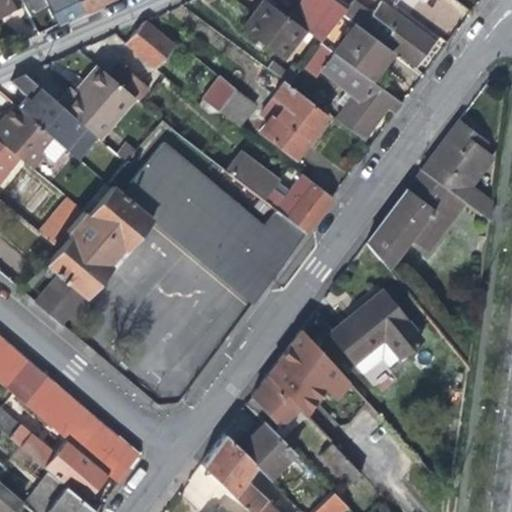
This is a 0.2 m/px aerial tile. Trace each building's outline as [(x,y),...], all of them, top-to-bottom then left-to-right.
[(17,0),(0,0),(0,14),(6,11),(20,4),(17,0)] [(46,0),(17,0),(20,4),(27,16),(45,7),(46,6),(44,2),(46,0)] [(46,0),(44,2),(46,6),(45,7),(51,20),(54,26),(81,12),(74,0),(46,0)] [(74,0),(81,12),(97,4),(106,0),(74,0)] [(327,0),(300,0),(286,19),(304,32),(318,44),(341,15),(353,24),(367,35),(368,33),(414,67),(426,51),(433,43),(379,3),(371,15),(352,1),(343,12),(327,0)] [(281,63),(304,32),(286,19),(263,2),(250,20),(240,32),(281,63)] [(450,32),(465,9),(456,3),(444,21),(432,12),(428,17),(450,32)] [(130,38),(122,47),(139,60),(151,69),(169,47),(141,24),(130,38)] [(353,24),(331,53),(366,80),(378,65),(388,51),(367,35),(353,24)] [(315,78),(319,73),(317,71),(329,55),(331,53),(318,44),(301,67),(315,78)] [(383,110),(391,116),(398,107),(329,55),(317,71),(319,73),(352,98),(332,123),(358,142),(379,114),(383,110)] [(112,66),(105,75),(127,92),(129,94),(140,81),(115,62),(112,66)] [(79,92),(98,69),(93,65),(87,73),(74,89),(79,92)] [(264,72),(280,84),(284,88),(295,74),(287,68),(281,75),(269,66),(264,72)] [(105,75),(98,69),(79,92),(74,89),(70,85),(54,104),(92,135),(127,92),(105,75)] [(63,153),(79,166),(99,141),(92,135),(54,104),(21,77),(6,84),(23,97),(18,103),(12,109),(63,153)] [(280,84),(270,97),(282,107),(267,126),(261,134),(292,159),(313,134),(324,120),(284,88),(280,84)] [(232,91),(218,110),(237,126),(252,107),(232,91)] [(255,116),(267,126),(282,107),(270,97),(255,116)] [(3,119),(0,122),(0,146),(15,159),(25,168),(38,152),(53,165),(63,153),(12,109),(3,119)] [(473,146),(478,138),(456,121),(440,142),(418,172),(460,203),(485,222),(487,203),(466,186),(487,158),(477,150),(473,146)] [(483,142),(478,138),(473,146),(477,150),(483,142)] [(303,234),(273,209),(259,226),(157,145),(124,186),(229,271),(260,233),(286,255),(303,234)] [(0,176),(15,159),(0,146),(0,176)] [(237,154),(224,170),(268,205),(273,209),(303,234),(319,212),(329,199),(298,175),(280,199),(269,189),(273,184),(237,154)] [(423,254),(460,203),(418,172),(393,204),(363,245),(385,271),(407,241),(423,254)] [(83,216),(79,214),(61,235),(64,238),(41,265),(53,276),(31,301),(56,322),(77,297),(79,298),(108,265),(146,220),(108,187),(83,216)] [(51,246),(61,235),(79,214),(64,201),(36,234),(51,246)] [(260,233),(229,271),(240,279),(258,293),(286,255),(260,233)] [(328,336),(351,364),(380,341),(396,361),(419,343),(380,294),(342,324),(328,336)] [(344,382),(298,331),(281,354),(274,363),(277,366),(266,380),(294,409),(301,416),(320,390),(331,400),(344,382)] [(0,387),(62,441),(103,476),(114,485),(126,469),(133,459),(0,343),(0,387)] [(256,387),(249,397),(277,425),(294,409),(266,380),(263,377),(256,387)] [(271,432),(277,425),(249,397),(244,404),(261,422),(271,432)] [(301,416),(294,409),(277,425),(271,432),(280,441),(302,417),(301,416)] [(0,434),(39,469),(50,456),(0,413),(0,434)] [(245,438),(234,448),(253,467),(265,479),(291,453),(280,441),(271,432),(261,422),(245,438)] [(272,511),(243,483),(253,467),(234,448),(220,435),(208,450),(198,464),(245,511),(272,511)] [(93,488),(103,476),(62,441),(50,456),(39,469),(45,473),(80,503),(93,488)] [(357,473),(337,453),(328,444),(316,457),(344,486),(357,473)] [(89,511),(80,503),(45,473),(20,505),(28,511),(89,511)] [(8,511),(17,502),(0,487),(0,511),(8,511)] [(345,511),(347,510),(332,494),(321,507),(326,511),(345,511)]
